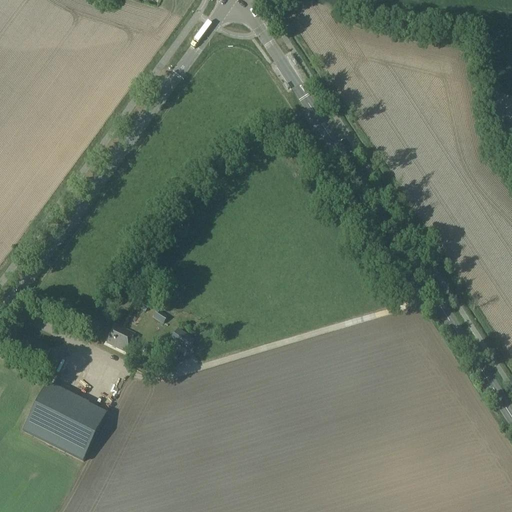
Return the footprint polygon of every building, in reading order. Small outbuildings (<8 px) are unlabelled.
[(134,305),(145,312),(150,305),(139,298),(134,305)] [(164,324),(168,317),(157,311),(153,318),(164,324)] [(106,343),(125,353),(134,334),(115,325),(106,343)] [(195,340),(178,329),(171,338),(189,350),(195,340)] [(22,337),(17,346),(38,357),(35,363),(45,368),(53,352),(22,337)] [(39,381),(14,430),(75,459),(99,413),(39,381)]
